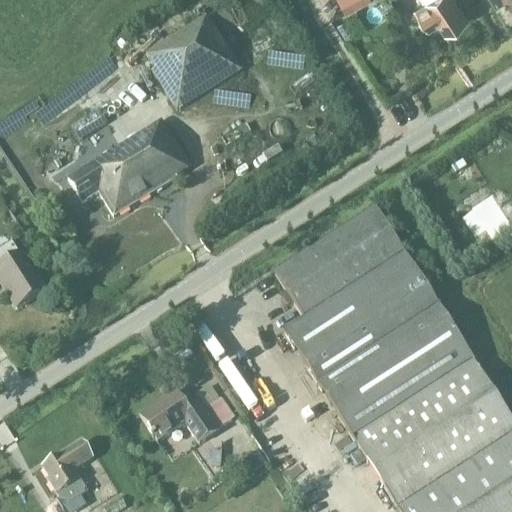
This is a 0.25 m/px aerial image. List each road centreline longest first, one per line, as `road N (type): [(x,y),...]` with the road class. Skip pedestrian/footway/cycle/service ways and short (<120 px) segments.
road 1 (unclassified): [(511,77),(0,406)]
road 2 (track): [(309,0),(401,148)]
